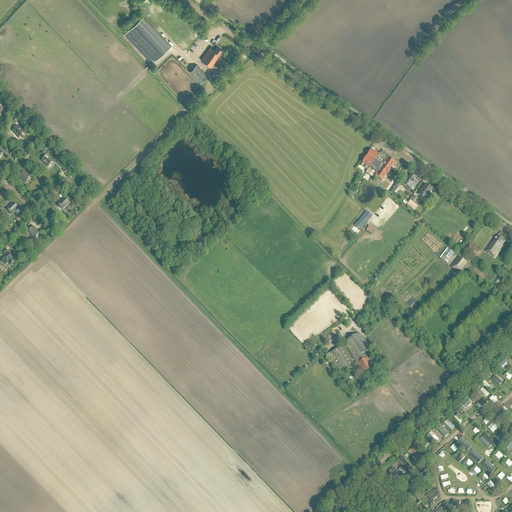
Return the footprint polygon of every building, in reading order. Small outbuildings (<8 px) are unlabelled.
[(128,30),(156,60),(171,45),(143,16),(128,30)] [(223,50),(217,46),(214,49),(210,46),(201,59),(212,67),(220,55),(219,55),(223,50)] [(189,71),(200,83),(207,76),(197,64),(189,71)] [(219,64),(214,72),(219,75),(224,68),(219,64)] [(11,124),(13,126),(15,125),(18,122),(19,120),(17,118),(11,124)] [(19,138),(24,134),(17,127),(13,132),(19,138)] [(378,156),(371,151),(362,164),(369,169),(367,171),(376,177),(376,178),(382,182),(386,176),(387,176),(391,170),(395,164),(394,164),(396,161),(382,151),(380,154),(378,156)] [(48,168),(53,163),(46,156),(42,161),(48,168)] [(25,183),(30,179),(24,172),(19,177),(25,183)] [(411,190),(415,184),(414,182),(416,179),(411,175),(403,186),(406,189),(407,188),(411,190)] [(395,184),(389,192),(393,195),(399,186),(395,184)] [(428,202),(432,196),(430,195),(433,191),(425,186),(418,196),(428,202)] [(62,210),(69,204),(64,199),(57,205),(62,210)] [(406,206),(414,211),(418,206),(410,201),(406,206)] [(11,215),(18,209),(13,204),(7,210),(11,215)] [(355,226),(360,231),(372,217),(366,212),(355,226)] [(34,239),(39,234),(33,228),(28,232),(34,239)] [(502,246),(505,242),(498,237),(493,244),(492,243),(486,252),(495,258),(503,247),(502,246)] [(474,258),(479,252),(480,250),(470,243),(469,244),(464,250),(474,258)] [(1,260),(6,265),(8,264),(10,266),(14,261),(12,259),(7,254),(1,260)] [(459,258),(452,268),(459,273),(466,263),(459,258)] [(343,346),(328,355),(340,374),(358,364),(362,371),(363,370),(365,374),(372,370),(368,363),(369,363),(364,354),(370,351),(359,333),(343,343),(355,362),(353,363),(343,346)] [(481,383),(489,391),(492,388),(484,381),(481,383)] [(443,423),(449,429),(451,426),(445,420),(443,423)] [(501,425),(496,420),(488,428),(493,433),(501,425)] [(459,447),(466,441),(463,439),(457,445),(459,447)] [(456,452),(459,450),(452,444),(450,446),(456,452)] [(409,452),(413,458),(416,461),(423,456),(415,447),(409,452)] [(403,475),(406,471),(401,466),(398,470),(403,475)]
